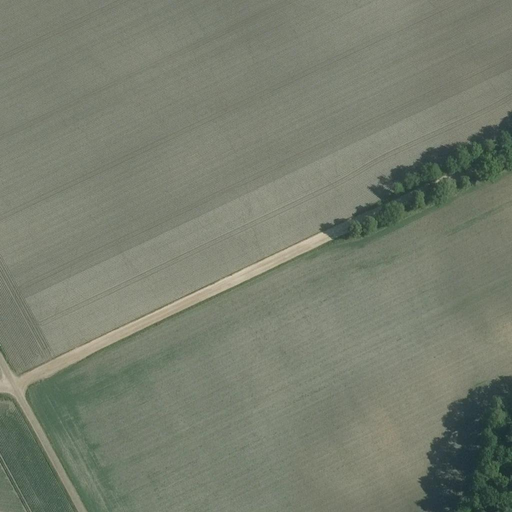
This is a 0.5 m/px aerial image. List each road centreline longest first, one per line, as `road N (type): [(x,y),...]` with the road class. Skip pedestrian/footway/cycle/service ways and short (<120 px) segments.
road 1 (track): [(13,387),(511,150)]
road 2 (unclassified): [(81,511),(13,387)]
